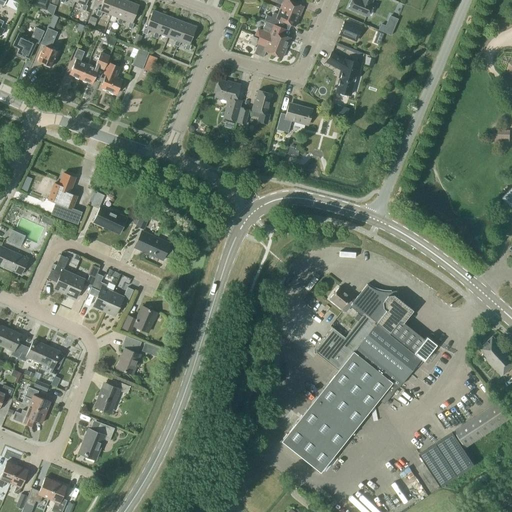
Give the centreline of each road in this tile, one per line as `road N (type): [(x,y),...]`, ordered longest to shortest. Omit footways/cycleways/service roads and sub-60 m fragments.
road 1 (secondary): [(123,511),(166,436),(236,233),(251,213)]
road 2 (unclassified): [(373,218),(466,0)]
road 3 (residential): [(53,459),(93,347),(79,330),(25,306)]
road 4 (residential): [(25,306),(58,242),(155,282)]
road 5 (residential): [(209,52),(297,71),(329,0)]
road 6 (secondary): [(487,296),(373,218)]
road 7 (tertiary): [(167,152),(40,112)]
road 8 (secondary): [(373,218),(285,197),(251,213)]
